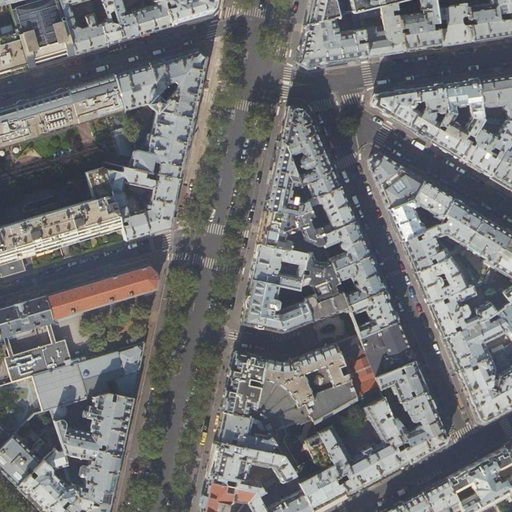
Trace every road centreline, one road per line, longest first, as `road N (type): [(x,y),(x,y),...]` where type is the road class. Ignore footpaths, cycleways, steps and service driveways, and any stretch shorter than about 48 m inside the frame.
road 1 (residential): [(339,144),(468,447)]
road 2 (residential): [(0,93),(255,17)]
road 3 (residential): [(206,242),(180,237),(0,292)]
road 4 (primary): [(188,327),(149,511)]
road 5 (residential): [(511,54),(339,79)]
road 6 (primary): [(242,79),(206,242)]
road 7 (residential): [(511,212),(373,129)]
